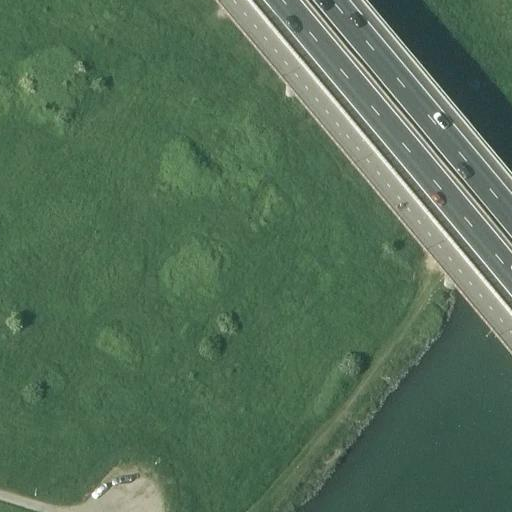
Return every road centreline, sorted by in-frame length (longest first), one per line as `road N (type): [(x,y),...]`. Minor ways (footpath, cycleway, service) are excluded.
road 1 (unclassified): [(511,334),(231,0)]
road 2 (motorway): [(278,0),(511,277)]
road 3 (motorway): [(511,217),(329,0)]
